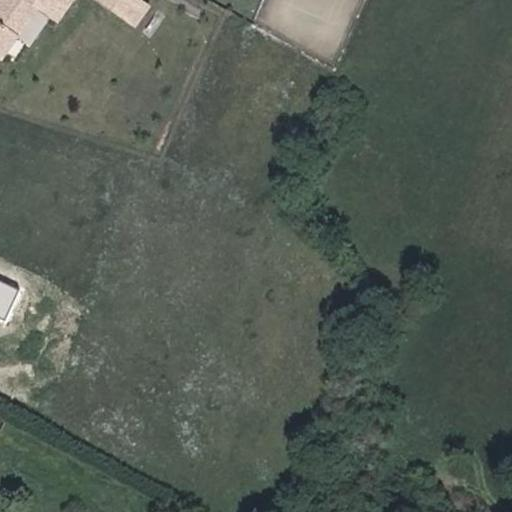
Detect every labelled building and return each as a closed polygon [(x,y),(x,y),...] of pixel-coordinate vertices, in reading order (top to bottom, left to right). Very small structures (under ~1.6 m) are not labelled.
[(53,17),(64,0),(0,0),(0,55),(1,56),(33,5),(53,17)] [(102,0),(124,14),(133,0),(102,0)] [(130,17),(141,0),(133,0),(124,14),(130,17)] [(19,288),(0,279),(0,318),(4,320),(19,288)] [(69,471),(4,442),(0,451),(0,478),(55,503),(69,471)]
